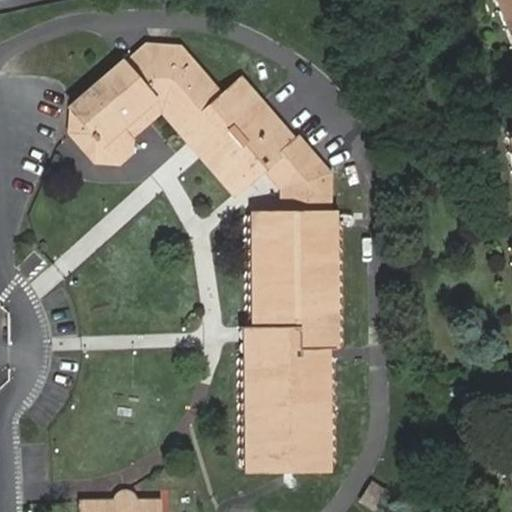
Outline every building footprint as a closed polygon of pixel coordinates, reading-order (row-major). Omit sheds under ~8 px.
[(491,0),(511,53),(511,23),(502,0),(491,0)] [(511,0),(502,0),(511,23),(511,0)] [(254,284),(254,306),(254,329),(258,330),(258,343),(247,343),(247,360),(247,382),(247,406),(247,427),(247,450),(247,475),(326,475),(326,452),(326,428),(326,407),(326,383),(326,360),(299,360),(299,353),(334,351),(334,329),(334,306),(333,284),(333,263),(333,239),(333,218),(329,218),(318,218),(319,182),(311,172),(318,166),(299,144),(295,148),(267,116),(259,123),(253,115),(261,108),(241,85),(221,102),(181,53),(147,49),(73,113),(70,136),(95,165),(116,168),(130,156),(132,139),(163,113),(192,146),(198,141),(209,153),(202,159),(234,197),(266,173),(283,192),(283,218),(253,218),(253,240),(254,263),(254,284)] [(267,116),(261,108),(253,115),(259,123),(267,116)] [(197,152),(202,159),(209,153),(198,141),(192,146),(197,152)] [(329,178),(318,166),(311,172),(319,182),(318,218),(329,218),(329,178)] [(248,240),(253,240),(253,218),(249,217),(248,217),(247,218),(246,218),(245,218),(245,219),(244,220),(244,221),(243,221),(243,222),(243,223),(243,224),(244,225),(243,226),(244,226),(244,227),(245,227),(245,228),(246,230),(245,231),(244,231),(244,232),(244,233),(243,234),(243,235),(243,236),(244,237),(244,238),(245,238),(246,239),(246,240),(247,240),(248,240)] [(338,219),(333,218),(333,239),(340,239),(342,238),(343,236),(344,235),(344,233),(344,232),(343,230),(342,229),(341,227),(343,226),(344,225),(344,223),(344,222),(343,221),(343,220),(342,219),(340,218),(339,218),(338,219)] [(340,239),(333,239),(333,263),(340,263),(341,262),(342,261),(342,260),(343,258),(343,256),(343,255),(342,253),(341,252),(340,251),(340,250),(341,249),(342,248),(343,247),(343,245),(344,244),(343,242),(342,241),(340,239)] [(248,262),(254,263),(253,240),(248,240),(245,242),(244,243),(243,244),(243,246),(244,247),(244,248),(244,249),(245,251),(247,252),(245,253),(245,254),(244,255),(244,256),(244,257),(244,258),(244,259),(245,260),(245,261),(246,262),(247,262),(248,262)] [(249,284),(254,284),(254,263),(248,262),(247,262),(246,263),(244,265),(244,267),(244,268),(243,269),(244,270),(244,271),(245,272),(246,273),(247,273),(247,274),(246,275),(245,275),(245,276),(244,276),(244,277),(244,278),(243,278),(243,279),(244,279),(244,280),(244,281),(244,282),(245,282),(246,282),(246,283),(247,283),(247,284),(248,284),(249,284)] [(340,263),(333,263),(333,284),(339,284),(342,282),(343,280),(344,278),(344,277),(343,276),(340,274),(340,273),(341,273),(342,272),(343,271),(344,270),(344,269),(344,268),(344,267),(343,267),(343,266),(343,265),(342,265),(341,264),(340,263)] [(248,307),(254,306),(254,284),(249,284),(248,284),(245,287),(245,289),(245,291),(246,292),(247,294),(248,295),(247,296),(246,297),(245,298),(245,299),(245,300),(245,301),(245,302),(245,303),(246,304),(246,305),(247,305),(247,306),(248,307)] [(333,284),(334,306),(339,307),(340,307),(342,305),(343,303),(344,301),(344,300),(344,299),(343,298),(343,297),(342,297),(342,296),(341,296),(340,294),(341,294),(342,293),(343,293),(343,292),(344,291),(344,290),(344,289),(344,288),(344,287),(343,286),(342,285),(341,284),(340,284),(339,284),(333,284)] [(254,329),(254,306),(248,307),(247,307),(246,308),(246,309),(245,310),(245,311),(245,312),(245,313),(245,314),(245,315),(246,316),(246,317),(247,317),(248,319),(247,320),(246,320),(245,321),(245,322),(245,323),(245,324),(245,325),(244,325),(245,326),(245,327),(246,327),(246,328),(247,329),(248,329),(249,329),(250,329),(254,329)] [(334,306),(334,329),(341,329),(341,328),(342,328),(343,328),(343,327),(344,327),(344,326),(345,325),(345,324),(345,323),(345,322),(344,321),(344,320),(343,319),(342,319),(342,318),(341,318),(341,317),(342,317),(343,316),(344,315),(344,314),(344,313),(344,312),(344,311),(344,310),(344,309),(343,308),(342,308),(342,307),(341,307),(340,307),(339,307),(334,306)] [(341,329),(334,329),(334,351),(340,351),(341,351),(342,350),(343,350),(343,349),(344,349),(344,348),(344,347),(344,346),(344,345),(344,344),(343,343),(343,342),(342,341),(341,341),(341,340),(342,339),(343,338),(344,338),(344,337),(344,336),(345,336),(345,335),(345,334),(345,333),(344,332),(344,331),(343,331),(343,330),(342,330),(341,328),(341,329)] [(258,330),(254,329),(250,329),(249,329),(248,329),(247,339),(247,343),(258,343),(258,330)] [(241,382),(247,382),(247,360),(241,359),(238,361),(237,364),(237,366),(238,367),(239,368),(239,369),(240,370),(238,372),(238,373),(238,374),(237,374),(237,375),(237,376),(237,378),(237,379),(238,379),(238,380),(239,380),(240,381),(241,382)] [(330,361),(326,360),(326,383),(331,382),(333,381),(333,380),(334,380),(334,379),(335,378),(335,377),(334,376),(334,375),(334,374),(333,374),(333,373),(332,371),(333,370),(334,369),(334,368),(335,367),(335,366),(334,366),(334,365),(334,364),(333,363),(333,362),(332,361),(331,361),(330,361)] [(241,405),(247,406),(247,382),(241,382),(239,383),(238,384),(237,384),(237,385),(237,386),(237,387),(237,388),(237,389),(238,390),(238,391),(238,392),(239,392),(240,394),(239,394),(239,395),(238,395),(237,396),(237,397),(236,397),(236,398),(236,399),(236,400),(237,401),(237,402),(237,403),(238,403),(238,404),(239,404),(240,404),(240,405),(241,406),(241,405)] [(331,382),(326,383),(326,407),(331,406),(332,405),(333,405),(333,404),(334,404),(334,403),(335,402),(335,401),(335,400),(335,399),(335,398),(334,398),(334,397),(334,396),(333,396),(333,395),(332,395),(332,394),(331,394),(332,393),(333,392),(334,392),(334,391),(334,390),(335,390),(335,389),(335,388),(335,387),(335,386),(334,385),(333,384),(332,384),(332,383),(331,383),(331,382)] [(240,427),(247,427),(247,406),(241,405),(241,406),(239,406),(238,407),(238,408),(237,408),(237,409),(237,410),(236,410),(236,411),(237,412),(237,413),(237,414),(238,415),(239,416),(239,418),(238,419),(237,419),(237,420),(237,421),(236,422),(236,423),(237,424),(237,425),(238,425),(238,426),(240,427)] [(331,406),(326,407),(326,428),(332,427),(333,426),(334,426),(334,425),(335,425),(335,424),(335,423),(335,422),(335,421),(334,421),(334,420),(334,419),(333,419),(332,419),(332,418),(331,417),(332,417),(333,416),(334,415),(334,414),(335,414),(335,413),(335,412),(335,411),(335,410),(334,410),(334,409),(334,408),(333,408),(333,407),(332,407),(331,406)] [(242,449),(247,450),(247,427),(240,427),(237,430),(237,431),(237,434),(237,435),(238,437),(239,438),(238,439),(237,441),(236,444),(237,445),(237,446),(237,447),(238,447),(238,448),(239,448),(240,450),(240,449),(242,449)] [(326,428),(326,452),(331,451),(331,452),(332,451),(333,451),(333,450),(334,450),(334,449),(335,448),(335,447),(336,446),(336,445),(336,444),(335,444),(335,443),(335,442),(335,441),(334,441),(333,440),(332,440),(332,439),(331,439),(332,439),(333,438),(334,438),(334,437),(334,436),(335,436),(335,435),(335,434),(335,433),(335,432),(335,431),(334,430),(334,429),(333,429),(332,429),(332,428),(331,428),(332,427),(326,428)] [(242,475),(247,475),(247,450),(242,449),(240,449),(240,450),(240,451),(239,450),(239,451),(238,452),(237,453),(237,454),(237,455),(237,456),(237,457),(237,458),(238,458),(238,459),(238,460),(239,460),(239,461),(240,461),(241,462),(240,463),(239,463),(238,464),(238,465),(237,465),(237,466),(237,467),(236,467),(237,468),(237,469),(237,470),(237,471),(238,472),(238,473),(239,473),(240,474),(241,474),(242,475)] [(331,451),(326,452),(326,475),(331,475),(332,475),(333,474),(334,474),(334,473),(335,473),(335,472),(336,472),(336,471),(336,470),(336,469),(336,468),(335,468),(335,467),(335,466),(334,465),(333,465),(332,464),(334,462),(335,461),(335,460),(335,459),(335,458),(335,457),(335,456),(335,455),(334,454),(334,453),(333,453),(332,453),(331,452),(331,451)] [(376,511),(388,488),(370,479),(358,501),(376,511)] [(160,511),(160,503),(135,503),(135,500),(134,498),(133,496),(131,494),(129,493),(126,492),(123,492),(120,493),(118,495),(117,497),(116,499),(116,503),(81,502),(81,511),(160,511)]
